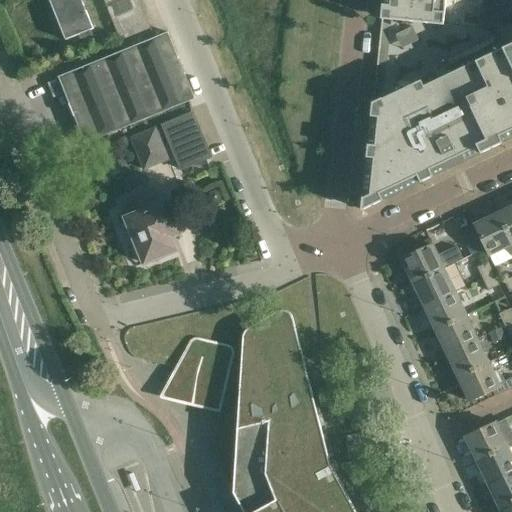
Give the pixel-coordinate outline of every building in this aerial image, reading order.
[(49,0),(66,41),(93,30),(81,0),(49,0)] [(138,0),(103,0),(120,41),(150,29),(138,0)] [(511,0),(383,0),(361,212),(511,139),(511,0)] [(168,33),(58,77),(86,144),(195,99),(168,33)] [(192,113),(163,126),(181,170),(211,158),(192,113)] [(131,138),(144,170),(168,160),(156,128),(131,138)] [(133,207),(123,211),(119,215),(118,220),(120,224),(124,227),(129,227),(144,264),(176,251),(170,238),(178,235),(165,203),(158,206),(152,192),(130,201),(133,207)] [(511,238),(511,207),(500,213),(511,238)] [(511,238),(500,213),(475,225),(489,256),(503,249),(511,256),(511,238)] [(483,251),(472,228),(461,233),(472,256),(483,251)] [(402,260),(413,283),(444,269),(463,260),(457,248),(438,257),(433,245),(402,260)] [(482,280),(494,274),(488,263),(477,269),(482,280)] [(455,293),(444,269),(413,283),(424,307),(455,293)] [(499,285),(494,274),(482,280),(488,291),(499,285)] [(467,317),(455,293),(424,307),(436,332),(467,317)] [(505,327),(511,323),(511,312),(511,310),(499,315),(505,327)] [(243,341),(233,493),(243,511),(356,511),(350,500),(331,466),(325,443),(315,406),(293,319),(290,314),(287,311),(282,311),(277,312),(250,328),(246,331),(244,334),(243,339),(243,341)] [(436,332),(447,354),(478,339),(467,317),(436,332)] [(447,354),(458,378),(489,363),(478,339),(447,354)] [(163,400),(196,408),(199,378),(205,358),(185,351),(161,395),(161,398),(163,400)] [(500,387),(489,363),(458,378),(470,402),(500,387)] [(477,461),(508,447),(496,423),(465,438),(477,461)] [(488,485),(511,473),(511,455),(508,447),(477,461),(488,485)] [(511,503),(511,473),(488,485),(500,509),(511,503)] [(511,511),(511,503),(500,509),(501,511),(511,511)]
